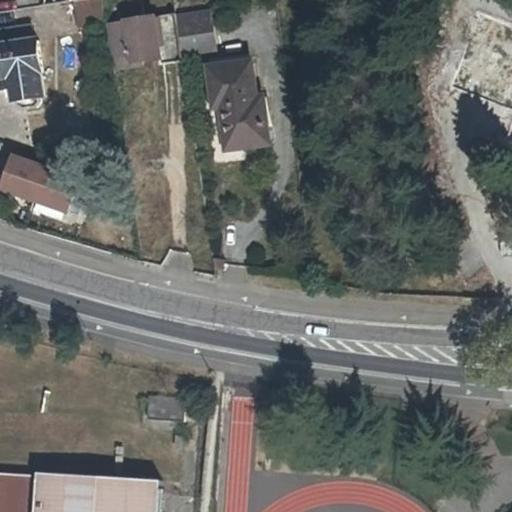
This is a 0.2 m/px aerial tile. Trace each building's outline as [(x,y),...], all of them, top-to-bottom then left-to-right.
[(79,33),(107,29),(102,1),(75,6),(79,33)] [(511,28),(462,11),(436,87),(503,111),(492,141),(511,147),(511,28)] [(214,48),(209,13),(177,18),(182,53),(214,48)] [(182,53),(177,18),(107,29),(111,60),(129,56),(131,63),(155,60),(156,66),(183,61),(182,53)] [(0,79),(12,78),(13,87),(16,102),(19,102),(21,109),(24,113),(39,110),(44,104),(43,98),(47,97),(43,73),(45,73),(40,40),(34,41),(32,26),(2,30),(3,39),(0,39),(0,79)] [(113,72),(156,66),(155,60),(131,63),(129,56),(111,60),(113,72)] [(258,99),(253,64),(212,70),(217,109),(223,108),(228,150),(271,146),(264,98),(258,99)] [(12,78),(0,79),(0,89),(13,87),(12,78)] [(80,176),(11,152),(0,184),(0,187),(68,211),(80,176)] [(187,397),(150,395),(149,421),(185,424),(187,397)] [(6,474),(3,511),(159,511),(161,483),(6,474)]
